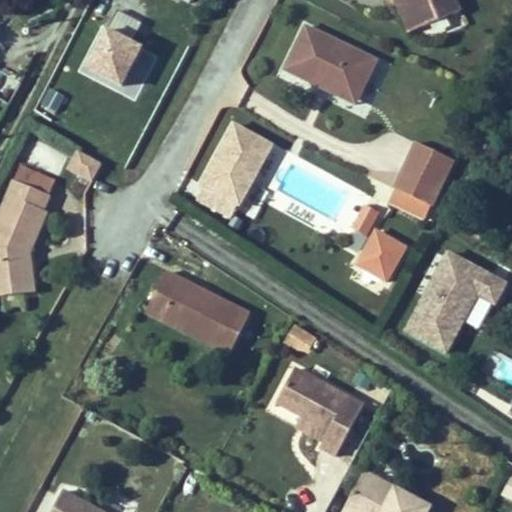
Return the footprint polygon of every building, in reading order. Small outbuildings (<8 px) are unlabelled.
[(429,29),(417,0),(401,0),(414,35),(429,29)] [(417,0),(429,29),(467,14),(461,0),(417,0)] [(123,90),(146,47),(107,27),(85,70),(123,90)] [(293,77),(326,94),(331,85),(368,104),(387,70),(316,34),(293,77)] [(0,61),(0,105),(4,108),(10,99),(14,101),(27,78),(0,61)] [(363,113),(368,104),(331,85),(326,94),(363,113)] [(59,174),(67,154),(29,138),(21,158),(59,174)] [(209,195),(244,216),(277,159),(242,138),(209,195)] [(90,184),(102,165),(78,150),(66,169),(90,184)] [(425,152),(412,179),(450,197),(462,171),(425,152)] [(412,179),(404,197),(441,216),(450,197),(412,179)] [(50,208),(15,194),(0,233),(0,302),(33,297),(28,269),(31,264),(35,266),(51,226),(45,222),(50,208)] [(373,251),(385,229),(371,221),(359,243),(373,251)] [(394,298),(415,263),(384,244),(363,280),(394,298)] [(456,367),(486,305),(507,315),(511,305),(511,290),(456,263),(415,347),(456,367)] [(28,269),(33,297),(0,302),(0,313),(42,306),(35,266),(31,264),(28,269)] [(169,279),(157,303),(171,309),(162,326),(231,363),(252,323),(169,279)] [(149,319),(162,326),(171,309),(157,303),(149,319)] [(310,354),(318,335),(294,325),(286,344),(310,354)] [(302,370),(281,403),(303,416),(311,421),(312,427),(332,438),(327,445),(323,451),(338,460),(369,411),(302,370)] [(303,416),(296,427),(327,445),(332,438),(312,427),(311,421),(303,416)] [(350,502),(366,511),(432,511),(434,510),(370,470),(350,502)] [(511,474),(511,475),(502,495),(511,500),(511,474)] [(128,511),(70,479),(51,511),(128,511)] [(366,511),(350,502),(345,509),(349,511),(366,511)]
